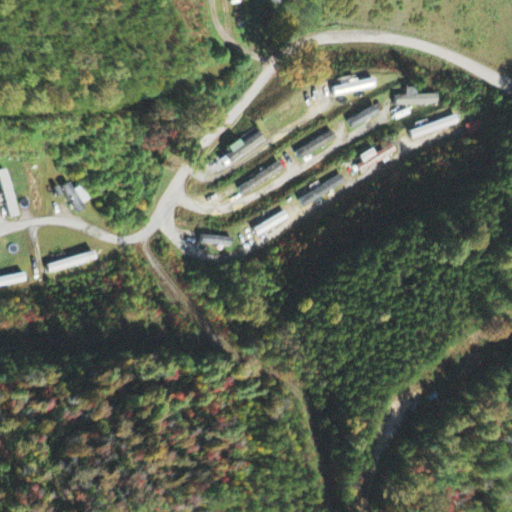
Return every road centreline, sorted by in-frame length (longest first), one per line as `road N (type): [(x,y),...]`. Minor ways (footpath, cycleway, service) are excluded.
road 1 (residential): [(511,83),(388,34),(350,30),(316,39),(277,60),(183,173),(155,228),(155,260),(219,341),(304,404),(331,511),(374,477)]
road 2 (residential): [(164,211),(189,246),(249,250),(402,156)]
road 3 (residential): [(183,173),(205,205),(241,205),(383,121)]
road 4 (residential): [(219,341),(0,346)]
road 5 (residential): [(155,228),(142,238),(114,238),(70,220),(0,231)]
